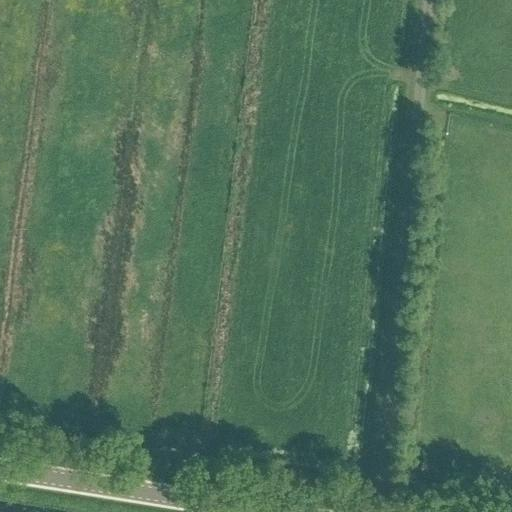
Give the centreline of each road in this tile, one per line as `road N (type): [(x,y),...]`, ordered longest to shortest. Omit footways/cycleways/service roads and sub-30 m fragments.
road 1 (unclassified): [(378,511),(426,0)]
road 2 (tertiary): [(301,511),(0,465)]
